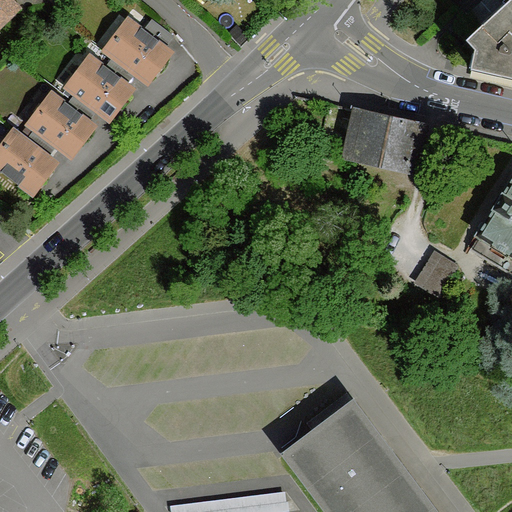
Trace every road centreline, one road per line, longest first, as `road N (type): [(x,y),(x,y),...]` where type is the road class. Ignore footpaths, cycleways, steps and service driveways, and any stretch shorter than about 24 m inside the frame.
road 1 (tertiary): [(235,90),(0,302)]
road 2 (residential): [(511,111),(397,76),(315,13)]
